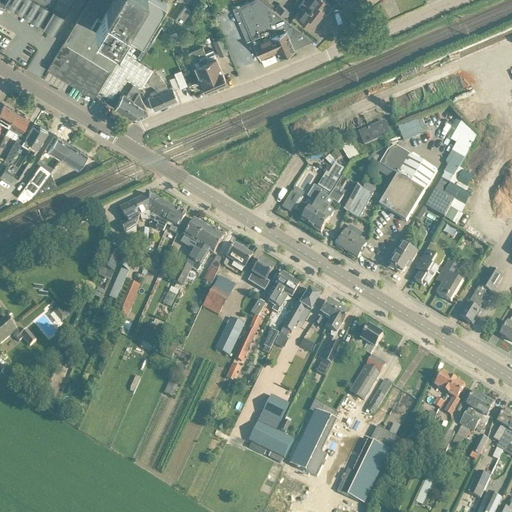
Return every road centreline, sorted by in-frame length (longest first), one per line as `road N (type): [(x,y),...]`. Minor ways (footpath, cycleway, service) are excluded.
road 1 (tertiary): [(411,318),(127,145)]
road 2 (residential): [(127,145),(141,126),(342,47)]
road 3 (residential): [(411,318),(375,373),(324,487)]
road 4 (tertiary): [(127,145),(0,67)]
road 5 (residential): [(342,47),(454,0)]
